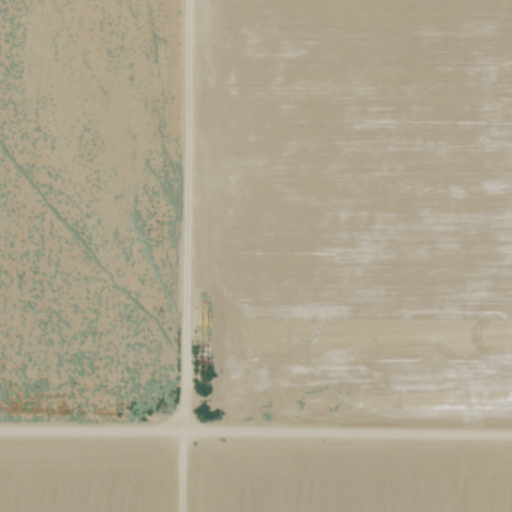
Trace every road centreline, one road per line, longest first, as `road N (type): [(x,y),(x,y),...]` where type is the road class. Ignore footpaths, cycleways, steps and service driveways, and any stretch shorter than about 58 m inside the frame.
road 1 (residential): [(511,440),(0,434)]
road 2 (residential): [(222,0),(220,511)]
